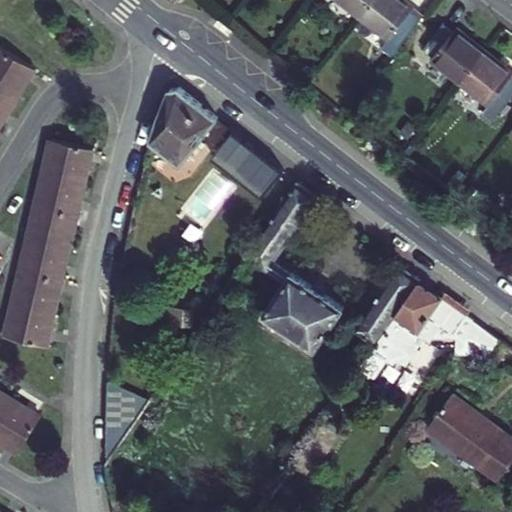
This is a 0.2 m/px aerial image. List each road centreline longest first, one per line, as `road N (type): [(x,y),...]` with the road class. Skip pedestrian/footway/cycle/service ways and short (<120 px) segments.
road 1 (secondary): [(511,298),(161,29)]
road 2 (residential): [(142,93),(96,291),(87,402),(93,505)]
road 3 (residential): [(142,93),(103,84),(64,92),(42,112),(0,182)]
